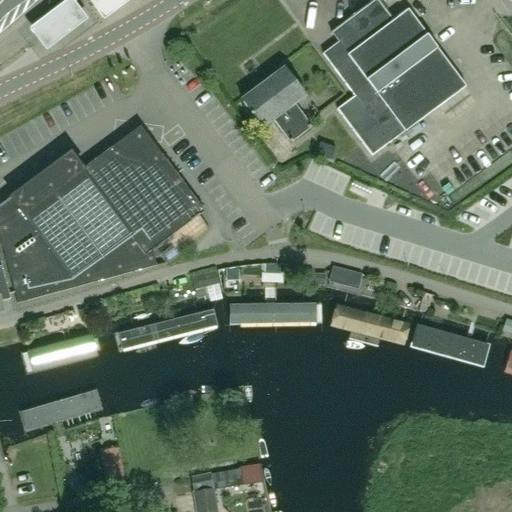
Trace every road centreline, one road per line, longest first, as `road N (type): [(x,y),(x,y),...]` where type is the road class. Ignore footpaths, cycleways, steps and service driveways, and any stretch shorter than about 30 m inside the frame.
road 1 (unclassified): [(511,311),(359,265),(285,253),(207,264),(0,323)]
road 2 (tertiary): [(0,92),(176,0)]
road 3 (residential): [(31,511),(129,496),(154,499),(170,511)]
